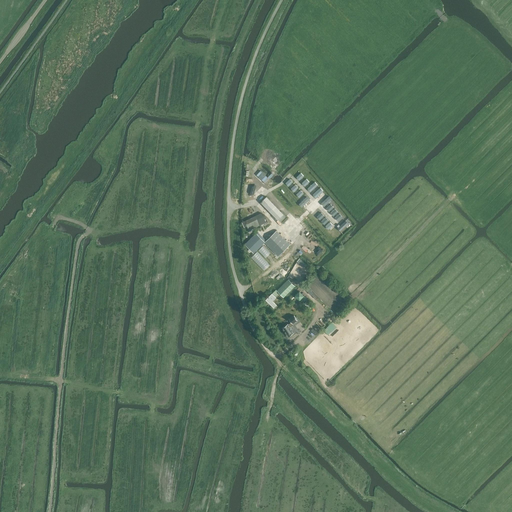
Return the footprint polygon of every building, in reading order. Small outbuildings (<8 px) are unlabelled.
[(321,188),(313,195),(316,198),(323,191),(321,188)] [(321,203),(325,207),(332,199),(329,196),(321,203)] [(284,214),(267,197),(261,202),(278,220),(284,214)] [(251,226),(267,218),(265,215),(263,216),(262,213),(256,216),(244,222),(245,225),(247,224),(249,227),(251,226)] [(265,242),(279,256),(290,245),(276,231),(265,242)] [(245,244),(253,253),(264,242),(256,234),(245,244)] [(283,299),(296,286),(288,279),(277,290),(266,300),(275,308),(277,306),(273,302),(279,296),(283,299)] [(306,297),(300,291),(296,296),(302,302),(306,297)] [(293,324),(298,320),(294,315),(289,319),(293,324)] [(289,337),(294,333),(290,328),(294,325),(292,322),(283,328),(289,337)] [(329,335),(337,327),(333,322),(324,330),(329,335)] [(308,334),(314,339),(318,333),(312,329),(308,334)]
